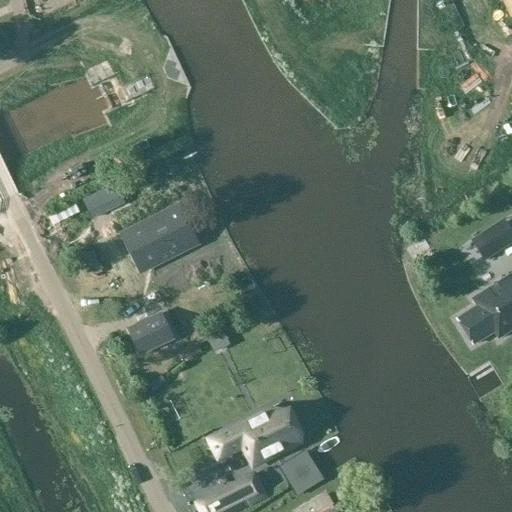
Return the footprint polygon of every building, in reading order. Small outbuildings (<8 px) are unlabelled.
[(115,186),(83,202),(92,220),(124,204),(115,186)] [(129,238),(143,266),(157,260),(159,264),(179,254),(177,250),(194,241),(180,212),(129,238)] [(471,242),(484,262),(494,256),(481,236),(471,242)] [(511,276),(475,301),(479,308),(458,322),(471,343),(492,330),(499,341),(511,332),(511,276)] [(139,359),(174,342),(162,316),(127,332),(139,359)] [(251,455),(257,452),(262,462),(284,451),(281,446),(301,436),(291,417),(272,426),(264,412),(245,422),(245,423),(213,439),(223,458),(247,446),(251,455)] [(296,459),(280,469),(297,496),(313,486),(296,459)] [(235,511),(264,498),(254,476),(219,493),(228,511),(235,511)] [(300,511),(335,511),(326,497),(300,511)]
